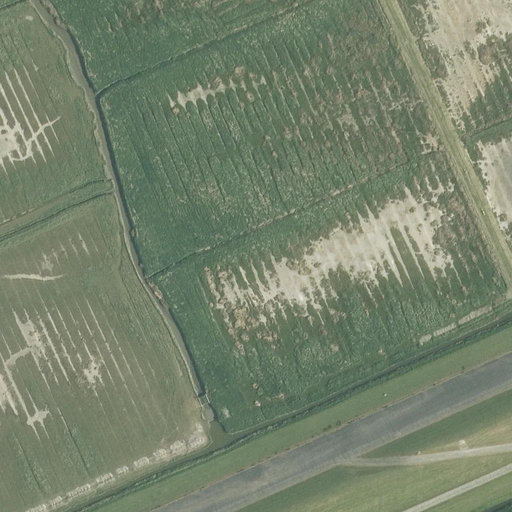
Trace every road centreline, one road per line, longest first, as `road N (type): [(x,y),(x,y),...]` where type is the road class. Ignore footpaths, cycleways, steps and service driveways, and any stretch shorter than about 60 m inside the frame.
road 1 (track): [(221,511),(511,382)]
road 2 (track): [(323,466),(511,446)]
